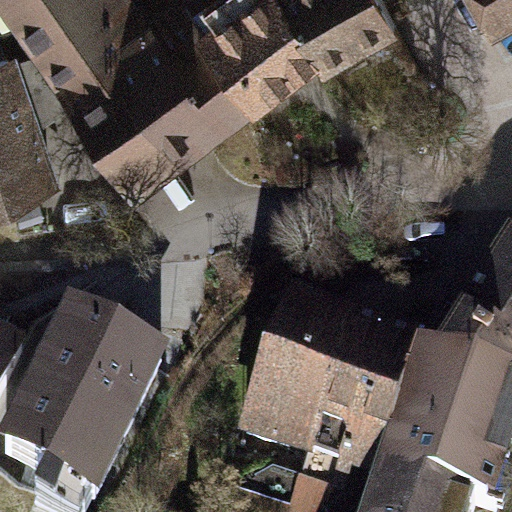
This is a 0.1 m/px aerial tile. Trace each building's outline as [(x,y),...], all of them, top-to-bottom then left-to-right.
[(133,41),(104,0),(9,0),(136,184),(179,150),(140,99),(116,59),(133,41)] [(319,54),(290,0),(250,0),(248,1),(206,31),(255,99),(319,54)] [(398,26),(384,0),(290,0),(319,54),(325,63),(398,26)] [(511,14),(511,0),(480,0),(494,25),(511,14)] [(206,31),(188,4),(133,41),(116,59),(140,99),(179,150),(204,132),(207,136),(255,99),(206,31)] [(0,64),(0,197),(53,180),(12,60),(0,64)] [(19,229),(58,226),(56,192),(18,204),(19,229)] [(431,354),(511,380),(511,241),(458,324),(450,319),(431,354)] [(176,351),(89,299),(0,446),(0,453),(84,504),(176,351)] [(421,352),(297,309),(251,435),(381,474),(421,352)] [(0,437),(51,357),(0,324),(0,437)] [(501,511),(511,478),(511,380),(431,354),(421,352),(381,474),(368,511),(476,511),(479,507),(496,511),(501,511)]
